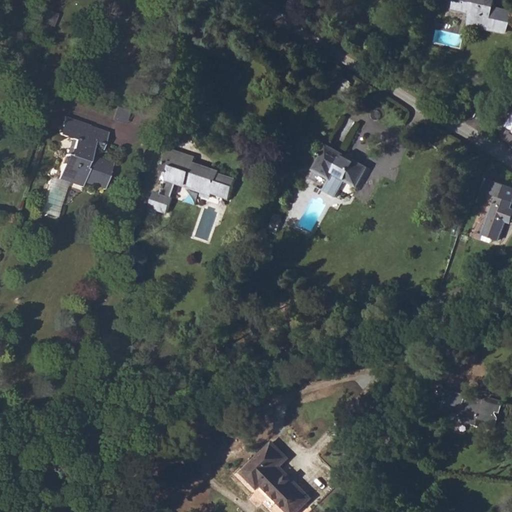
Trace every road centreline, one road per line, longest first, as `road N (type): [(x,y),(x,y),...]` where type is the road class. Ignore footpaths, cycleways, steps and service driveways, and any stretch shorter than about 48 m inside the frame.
road 1 (residential): [(0,451),(432,304)]
road 2 (residential): [(511,163),(251,0)]
road 3 (residential): [(359,511),(432,304)]
